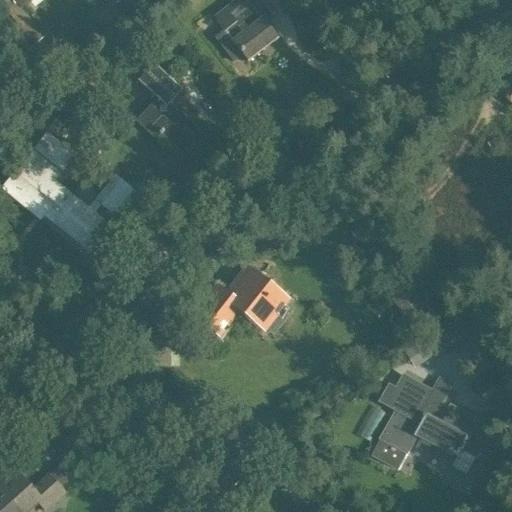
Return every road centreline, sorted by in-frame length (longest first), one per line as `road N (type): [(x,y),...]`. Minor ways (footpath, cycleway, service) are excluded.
road 1 (residential): [(50,356),(398,82),(511,6)]
road 2 (residential): [(245,511),(50,356)]
